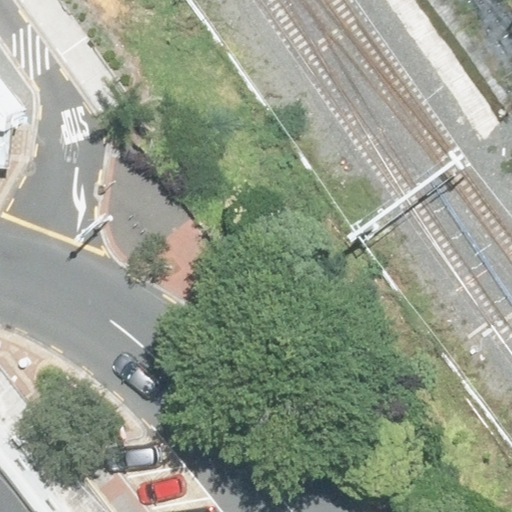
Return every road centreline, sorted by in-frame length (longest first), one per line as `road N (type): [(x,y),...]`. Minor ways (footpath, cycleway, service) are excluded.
road 1 (tertiary): [(46,289),(94,308),(181,375),(291,511)]
road 2 (residential): [(0,9),(61,112),(63,192),(46,289)]
